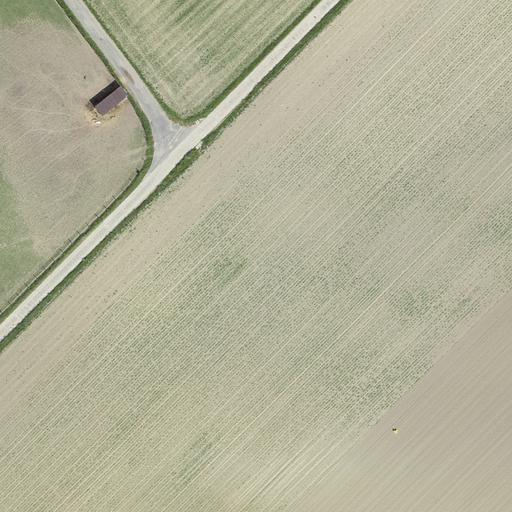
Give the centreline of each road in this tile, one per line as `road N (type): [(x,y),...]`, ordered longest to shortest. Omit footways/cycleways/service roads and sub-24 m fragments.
road 1 (track): [(181,149),(0,331)]
road 2 (track): [(328,0),(181,149)]
road 3 (track): [(181,149),(72,0)]
